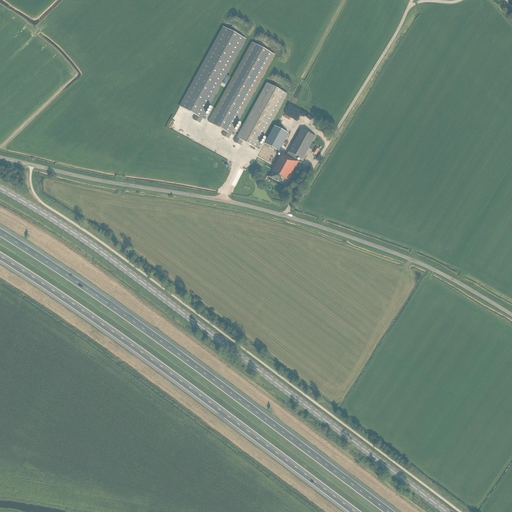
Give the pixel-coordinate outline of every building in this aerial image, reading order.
[(245,40),(223,27),(180,107),(196,116),(194,121),(199,124),(202,119),(205,120),(207,117),(204,116),(245,40)] [(272,54),(250,42),(206,121),(223,130),(220,135),(226,138),(272,54)] [(237,138),(234,143),(240,146),(243,141),(252,147),(251,149),(254,150),(255,148),(259,150),(261,148),(258,146),(287,94),(280,90),(282,87),(276,84),(274,87),(267,83),(237,138)] [(289,135),(275,127),(265,145),(279,153),(289,135)] [(297,161),(298,158),(303,160),(316,137),(301,129),(286,156),(282,154),(269,177),(286,186),(297,166),(299,168),(302,163),(297,161)]
